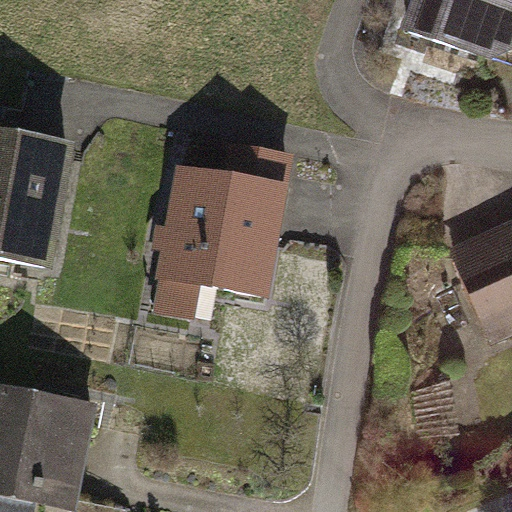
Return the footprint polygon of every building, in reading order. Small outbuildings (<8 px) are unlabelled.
[(511,0),(404,0),(392,44),(507,78),(511,58),(511,0)] [(96,122),(0,111),(0,251),(81,260),(96,122)] [(215,155),(189,272),(294,295),(320,178),(215,155)] [(511,217),(478,231),(508,307),(511,305),(511,217)] [(6,371),(0,404),(0,470),(103,489),(121,392),(6,371)]
